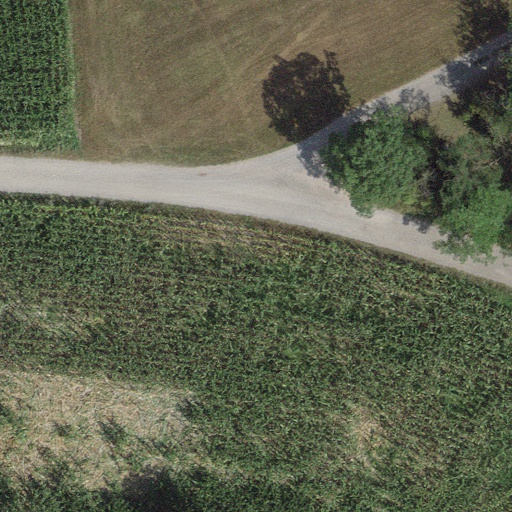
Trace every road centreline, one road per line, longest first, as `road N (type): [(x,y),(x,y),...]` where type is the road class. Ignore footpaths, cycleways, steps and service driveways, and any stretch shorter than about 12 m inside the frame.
road 1 (residential): [(511,47),(258,186)]
road 2 (residential): [(511,270),(258,186)]
road 3 (unclassified): [(0,173),(258,186)]
